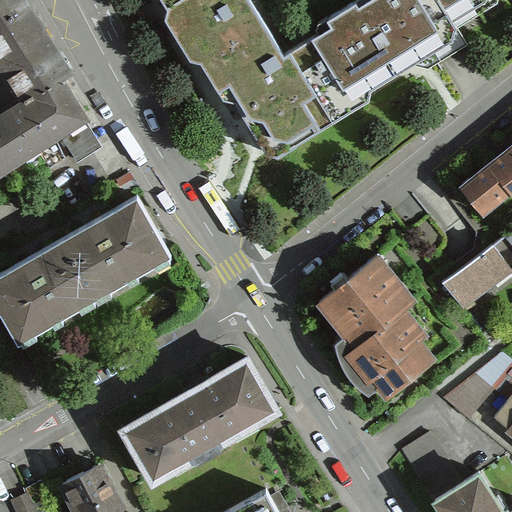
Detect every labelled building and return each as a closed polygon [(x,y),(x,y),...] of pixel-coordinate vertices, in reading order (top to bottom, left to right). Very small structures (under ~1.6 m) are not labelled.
[(0,0),(0,43),(44,17),(33,0),(0,0)] [(271,25),(257,0),(184,0),(172,7),(168,24),(198,65),(205,67),(271,25)] [(320,126),(323,132),(373,103),(377,94),(458,44),(459,30),(440,0),(361,0),(317,27),(316,38),(287,55),(281,58),(320,126)] [(440,0),(459,30),(500,5),(500,0),(440,0)] [(44,17),(0,43),(0,113),(2,116),(68,78),(78,75),(44,17)] [(271,25),(205,67),(225,96),(235,90),(254,120),(261,122),(277,144),(286,146),(320,126),(281,58),(287,55),(271,25)] [(2,116),(0,117),(0,178),(65,139),(78,161),(101,146),(89,127),(97,122),(68,78),(2,116)] [(511,145),(459,188),(487,223),(511,202),(511,145)] [(175,261),(142,202),(65,246),(99,304),(175,261)] [(467,309),(511,274),(511,247),(504,237),(446,282),(467,309)] [(99,304),(65,246),(0,282),(0,307),(22,347),(99,304)] [(418,303),(382,258),(321,308),(347,339),(338,346),(342,363),(408,311),(418,303)] [(408,312),(342,363),(358,389),(374,400),(382,394),(390,403),(439,364),(422,344),(430,338),(408,312)] [(287,415),(252,355),(121,432),(156,492),(287,415)] [(511,398),(493,421),(511,436),(511,398)] [(433,433),(403,452),(441,511),(511,511),(511,508),(486,467),(464,481),(433,433)] [(113,511),(125,506),(102,466),(62,489),(75,511),(113,511)] [(53,511),(42,488),(27,496),(35,511),(53,511)] [(277,511),(264,490),(228,511),(277,511)] [(35,511),(27,496),(12,504),(16,511),(35,511)]
